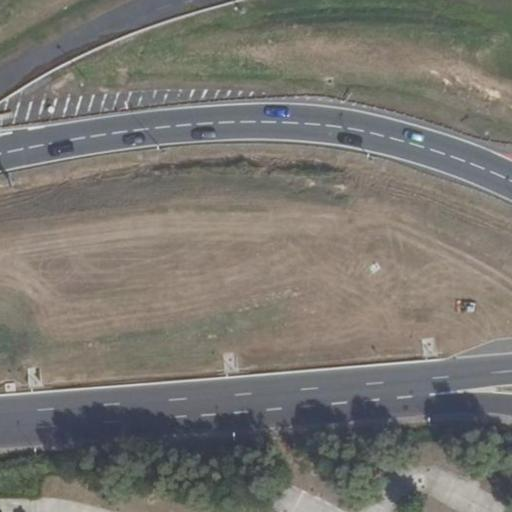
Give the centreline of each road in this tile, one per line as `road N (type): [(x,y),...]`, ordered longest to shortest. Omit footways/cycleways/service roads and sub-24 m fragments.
road 1 (primary): [(511,182),(338,127),(254,122),(176,125),(0,155)]
road 2 (tertiary): [(405,390),(0,421)]
